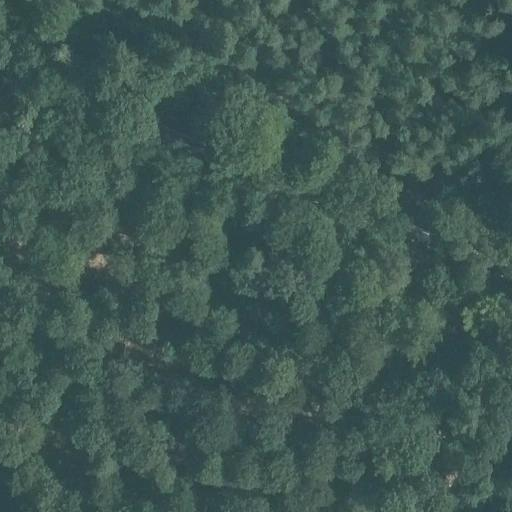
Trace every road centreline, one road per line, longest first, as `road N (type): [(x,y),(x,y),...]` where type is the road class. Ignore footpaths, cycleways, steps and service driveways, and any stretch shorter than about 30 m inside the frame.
road 1 (primary): [(511,269),(0,70)]
road 2 (unclassified): [(511,220),(343,140),(176,25),(102,0)]
